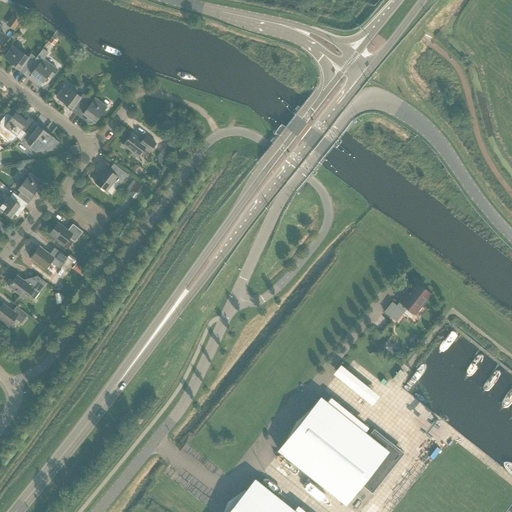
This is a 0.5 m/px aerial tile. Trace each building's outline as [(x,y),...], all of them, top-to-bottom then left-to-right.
[(15,16),(12,20),(18,25),(24,18),(18,13),(15,16)] [(51,37),(48,41),(49,42),(54,45),(56,42),(57,41),(51,37)] [(18,70),(23,75),(36,58),(36,57),(31,54),(28,58),(13,46),(4,57),(20,69),(18,70)] [(43,49),(36,57),(36,58),(23,75),(28,78),(30,76),(35,80),(36,78),(39,80),(37,82),(41,85),(48,76),(51,78),(57,70),(54,67),(44,60),(48,53),(43,49)] [(79,110),(85,102),(86,101),(65,85),(56,97),(72,109),(70,110),(75,114),(79,110)] [(89,106),(85,102),(79,110),(94,122),(106,107),(95,98),(89,106)] [(7,114),(0,122),(0,132),(10,140),(12,140),(21,129),(25,133),(26,132),(26,131),(34,121),(29,117),(26,121),(15,113),(12,116),(9,114),(7,114)] [(26,133),(21,139),(26,143),(28,141),(31,143),(28,147),(36,152),(54,147),(58,142),(44,131),(45,129),(34,121),(26,131),(26,132),(26,133)] [(142,141),(132,133),(123,145),(138,156),(144,148),(149,152),(156,143),(145,136),(142,141)] [(175,146),(169,142),(166,145),(173,150),(175,146)] [(166,147),(161,154),(165,156),(170,149),(166,147)] [(128,175),(113,164),(109,170),(106,168),(94,182),(106,191),(107,191),(111,194),(118,184),(120,185),(128,175)] [(21,191),(17,196),(26,203),(29,198),(30,197),(41,183),(30,174),(29,174),(26,172),(19,181),(22,184),(18,189),(20,191),(21,191)] [(143,188),(136,183),(128,194),(134,199),(143,188)] [(0,208),(2,210),(11,217),(13,214),(17,217),(20,214),(16,210),(20,205),(24,209),(27,204),(26,203),(17,196),(12,193),(9,197),(4,194),(0,199),(0,208)] [(68,230),(57,222),(48,234),(63,246),(69,238),(74,242),(82,231),(72,224),(68,230)] [(100,248),(93,243),(89,249),(95,254),(100,248)] [(49,254),(39,246),(30,258),(45,270),(51,262),(59,269),(67,258),(54,248),(49,254)] [(85,270),(76,263),(72,268),(81,275),(85,270)] [(37,276),(31,277),(27,283),(17,275),(8,286),(25,299),(29,294),(34,298),(38,292),(43,286),(46,282),(37,276)] [(392,302),(384,312),(396,321),(403,312),(403,311),(406,307),(407,308),(408,307),(415,312),(430,294),(424,289),(424,288),(423,287),(422,288),(414,282),(399,301),(399,302),(396,306),(392,302)] [(21,323),(28,315),(16,306),(13,311),(3,303),(0,306),(0,319),(8,326),(14,318),(21,323)] [(385,342),(380,349),(393,357),(398,350),(385,342)] [(373,407),(380,397),(339,369),(332,379),(373,407)] [(372,435),(370,438),(321,398),(279,451),(344,503),(363,480),(371,486),(396,455),(397,454),(397,453),(374,435),(373,435),(372,435)] [(295,511),(255,480),(229,511),(295,511)]
